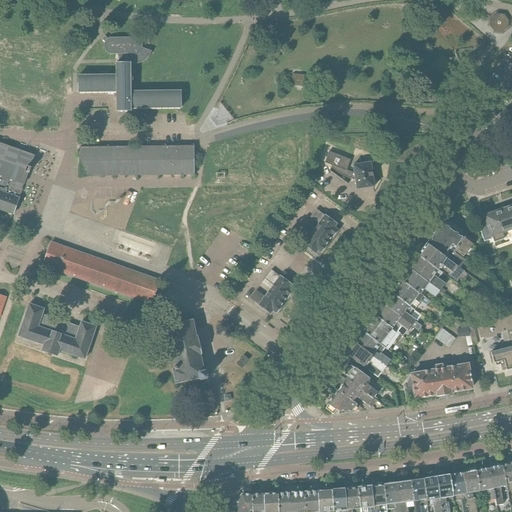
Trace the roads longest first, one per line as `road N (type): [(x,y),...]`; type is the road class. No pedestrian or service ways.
road 1 (residential): [(288,383),(446,171)]
road 2 (residential): [(273,460),(286,470),(334,467),(511,440)]
road 3 (primary): [(273,460),(511,426)]
road 4 (primary): [(54,456),(228,464)]
road 5 (primary): [(246,441),(104,444)]
road 6 (unknown): [(60,188),(197,185)]
road 7 (secondary): [(511,398),(413,417),(390,432)]
road 8 (residential): [(69,470),(161,494),(187,511)]
road 9 (primary): [(511,412),(390,432)]
